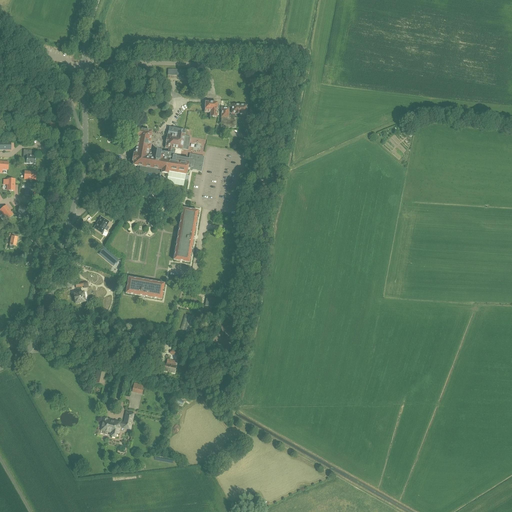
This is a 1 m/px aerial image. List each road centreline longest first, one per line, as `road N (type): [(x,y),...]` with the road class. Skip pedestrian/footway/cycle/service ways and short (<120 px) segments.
road 1 (track): [(226,398),(237,405),(431,402)]
road 2 (residential): [(0,153),(31,144),(50,159),(52,185),(30,253),(57,264)]
road 3 (tertiary): [(57,264),(85,141)]
road 4 (tertiary): [(0,367),(37,338),(57,264)]
